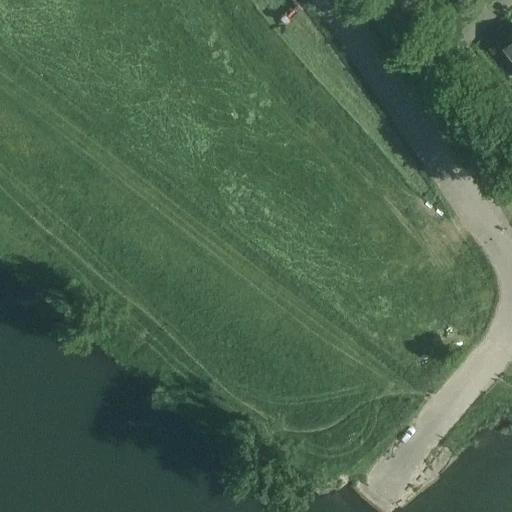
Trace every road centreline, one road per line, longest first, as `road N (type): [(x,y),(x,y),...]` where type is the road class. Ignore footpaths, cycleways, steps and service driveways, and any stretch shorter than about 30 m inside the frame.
road 1 (unclassified): [(511,257),(326,0)]
road 2 (unclassified): [(357,511),(511,335)]
road 3 (residential): [(511,125),(412,0)]
